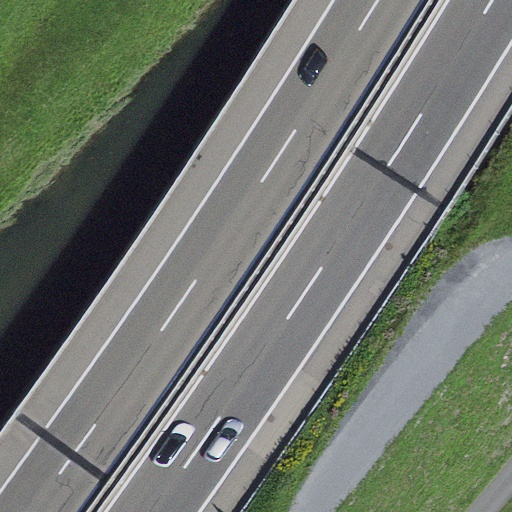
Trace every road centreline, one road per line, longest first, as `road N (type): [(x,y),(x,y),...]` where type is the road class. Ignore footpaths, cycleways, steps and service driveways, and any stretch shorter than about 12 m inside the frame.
road 1 (motorway): [(383,0),(282,164),(28,511)]
road 2 (motorway): [(157,511),(404,156),(494,0)]
road 3 (track): [(511,297),(329,511)]
